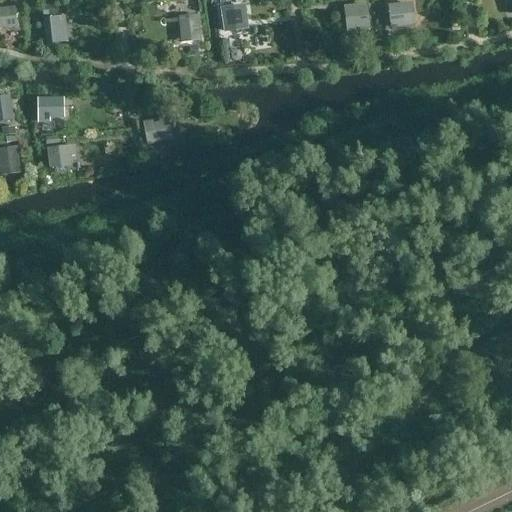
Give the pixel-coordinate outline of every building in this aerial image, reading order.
[(371,33),(367,3),(344,6),(348,35),(371,33)] [(412,3),(388,5),(390,29),(414,26),(412,3)] [(41,6),(42,16),(57,14),(56,5),(41,6)] [(245,5),(220,8),(223,32),(248,29),(245,5)] [(0,28),(17,27),(15,7),(0,8),(0,28)] [(200,42),(198,14),(179,16),(181,44),(200,42)] [(67,42),(65,16),(42,18),(45,44),(67,42)] [(199,55),(197,45),(189,46),(190,56),(199,55)] [(239,61),(241,58),(241,53),(238,50),(233,51),(230,55),(231,59),(235,62),(239,61)] [(0,123),(14,121),(9,95),(0,96),(0,123)] [(63,98),(36,98),(36,124),(50,124),(50,118),(64,118),(63,98)] [(147,144),(172,140),(169,118),(143,122),(147,144)] [(2,137),(15,135),(14,126),(1,128),(2,137)] [(44,138),(45,146),(59,144),(58,136),(44,138)] [(76,145),(48,148),(50,168),(71,165),(70,155),(77,155),(76,145)] [(17,147),(0,149),(0,175),(20,173),(17,147)]
